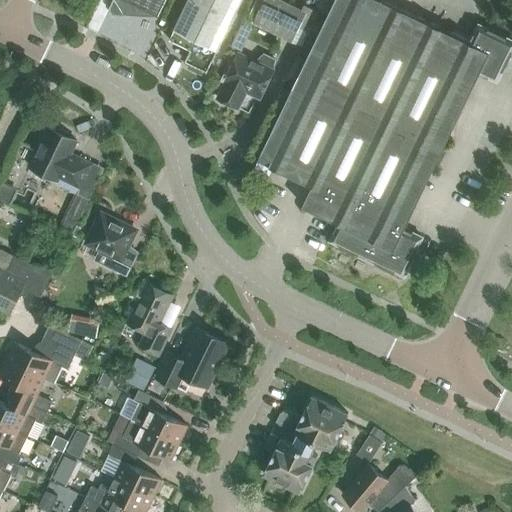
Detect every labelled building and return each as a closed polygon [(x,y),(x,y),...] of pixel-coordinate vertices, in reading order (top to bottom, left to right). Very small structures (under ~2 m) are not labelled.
[(157,17),(158,17),(166,0),(113,0),(107,14),(157,17)] [(241,0),(188,0),(174,29),(196,39),(186,61),(207,71),(241,0)] [(263,0),(253,22),(292,42),(298,31),(306,13),(301,10),(280,0),(263,0)] [(383,0),(334,0),(258,159),(312,186),(303,205),(339,223),(330,240),(404,276),(423,237),(405,228),(480,73),(498,81),(511,51),(511,39),(479,24),(470,42),(383,0)] [(306,13),(298,31),(307,36),(319,12),(304,5),(301,10),(306,13)] [(227,81),(218,98),(238,108),(247,90),(261,97),(275,69),(274,68),(275,59),(264,53),(260,62),(257,60),(239,51),(225,80),(227,81)] [(59,177),(81,188),(93,163),(71,153),(77,140),(49,127),(30,167),(58,180),(59,177)] [(249,180),(264,187),(273,167),(259,160),(249,180)] [(278,177),(271,207),(282,209),(289,180),(278,177)] [(107,266),(127,276),(138,253),(127,248),(136,230),(101,213),(87,243),(113,255),(107,266)] [(0,284),(14,255),(0,248),(0,284)] [(14,255),(0,284),(0,310),(10,315),(20,294),(25,296),(30,291),(41,297),(53,272),(35,263),(34,265),(14,255)] [(160,323),(174,295),(146,282),(127,322),(146,331),(139,345),(159,355),(172,329),(160,323)] [(96,336),(99,320),(86,317),(83,333),(96,336)] [(15,342),(7,359),(46,377),(53,381),(61,365),(68,369),(82,340),(50,324),(36,352),(15,342)] [(183,374),(208,387),(229,343),(197,327),(182,359),(169,352),(156,377),(177,387),(183,374)] [(38,394),(46,377),(7,359),(0,372),(0,376),(27,390),(23,399),(48,411),(52,401),(38,394)] [(141,360),(131,382),(144,389),(155,367),(141,360)] [(104,373),(99,383),(109,387),(114,377),(104,373)] [(140,402),(132,419),(180,442),(188,425),(159,411),(164,401),(139,389),(134,400),(140,402)] [(302,417),(290,411),(288,411),(286,411),(285,411),(283,411),(282,412),(281,413),(280,414),(276,423),(283,426),(286,420),(298,426),(295,432),(298,433),(293,443),(271,433),(267,441),(267,442),(266,444),(267,445),(267,446),(267,448),(268,449),(269,450),(270,451),(274,453),(264,474),(300,491),(317,455),(313,453),(318,443),(331,449),(348,413),(312,396),(302,417)] [(43,422),(48,411),(23,399),(18,409),(0,400),(0,421),(28,436),(36,419),(43,422)] [(118,432),(113,443),(138,455),(143,445),(164,456),(171,459),(180,442),(132,419),(124,435),(118,432)] [(0,442),(1,444),(0,446),(0,455),(18,464),(23,453),(21,451),(28,436),(0,421),(0,442)] [(77,430),(74,437),(87,443),(90,437),(77,430)] [(370,434),(357,454),(369,462),(383,442),(370,434)] [(123,461),(115,477),(154,496),(162,479),(133,465),(138,455),(113,443),(108,453),(123,461)] [(0,488),(2,490),(10,474),(16,477),(22,465),(18,464),(0,455),(0,488)] [(65,456),(54,478),(67,485),(78,462),(65,456)] [(369,464),(343,494),(363,511),(371,501),(381,509),(405,486),(417,475),(406,465),(400,465),(392,475),(388,479),(369,464)] [(92,485),(86,497),(112,509),(117,511),(121,511),(125,504),(142,511),(146,511),(154,496),(115,477),(110,487),(101,483),(99,489),(92,485)] [(416,501),(405,486),(381,509),(378,511),(415,511),(410,504),(416,501)] [(45,490),(38,506),(50,511),(57,496),(45,490)] [(87,511),(110,511),(112,509),(86,497),(81,508),(88,511),(87,511)]
